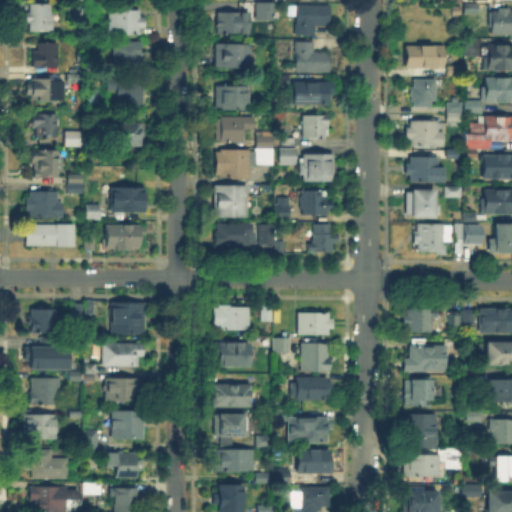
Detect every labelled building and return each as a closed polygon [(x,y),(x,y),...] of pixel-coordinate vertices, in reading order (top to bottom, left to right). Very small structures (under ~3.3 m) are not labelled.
[(252,0),(270,0),(270,18),(252,18),(252,0)] [(475,1),(475,12),(461,12),(461,1),(475,1)] [(449,4),(458,4),(458,13),(449,12),(449,4)] [(52,25),(51,30),(48,31),(27,30),(27,12),(29,12),(29,5),(52,5),(52,25)] [(97,15),(97,5),(108,5),(108,9),(139,10),(143,19),(143,29),(137,29),(137,34),(109,33),(109,15),(97,15)] [(329,5),(329,26),(314,26),(314,35),(296,35),(296,5),(329,5)] [(73,7),(82,7),(82,17),(73,17),(73,7)] [(213,10),(246,10),(246,32),(213,32),(213,10)] [(511,10),(511,34),(491,34),(491,10),(511,10)] [(511,70),(487,70),(487,55),(466,55),(466,40),(480,40),(480,46),(511,46),(511,70)] [(139,42),(138,70),(114,70),(114,42),(139,42)] [(295,64),(295,43),(313,43),(313,51),(328,51),(328,72),(295,72),(295,64)] [(34,50),(37,50),(37,44),(56,44),(56,67),(33,66),(34,50)] [(215,45),(249,45),(249,68),(215,68),(215,45)] [(406,47),(442,47),(442,67),(406,67),(406,47)] [(445,67),(459,67),(461,78),(446,78),(445,67)] [(82,75),(82,83),(68,82),(68,75),(82,75)] [(288,76),(288,86),(275,86),(275,76),(288,76)] [(486,78),(511,78),(511,102),(486,102),(486,78)] [(433,79),(435,79),(435,99),(427,106),(412,106),(412,94),(410,94),(410,79),(433,79)] [(31,80),(60,80),(60,99),(31,99),(31,80)] [(115,91),(108,90),(108,81),(140,81),(140,89),(143,89),(143,105),(115,104),(115,91)] [(294,83),(330,83),(330,94),(325,94),(325,104),(294,104),(294,83)] [(216,87),(245,87),(245,109),(216,109),(216,87)] [(465,101),(481,101),(481,113),(465,113),(465,101)] [(448,121),(448,112),(461,112),(461,121),(448,121)] [(35,124),(32,124),(32,115),(58,115),(57,136),(35,136),(35,124)] [(303,115),(327,116),(327,133),(321,138),(302,137),(303,115)] [(465,131),(470,131),(470,124),(486,124),(486,117),(511,117),(511,140),(501,140),(501,149),(478,149),(477,158),(464,158),(465,131)] [(215,118),(241,118),(241,143),(231,143),(231,141),(215,141),(215,118)] [(410,139),(406,139),(406,126),(409,126),(409,121),(441,121),(441,146),(410,146),(410,139)] [(113,125),(143,125),(143,141),(136,141),(135,145),(113,145),(113,125)] [(66,132),(83,132),(83,146),(66,146),(66,132)] [(216,151),(256,151),(256,136),(265,136),(265,132),(272,132),(272,165),(248,164),(248,177),(216,177),(216,151)] [(282,138),(294,138),(294,146),(282,146),(282,138)] [(41,148),(41,152),(58,152),(58,177),(32,176),(32,148),(41,148)] [(280,149),(296,149),(296,164),(280,164),(280,149)] [(460,150),(460,159),(448,159),(448,150),(460,150)] [(302,169),(300,169),(300,160),(305,155),(332,155),(332,181),(302,181),(302,169)] [(436,155),(436,169),(440,169),(442,170),(442,182),(407,182),(407,157),(428,157),(428,155),(436,155)] [(511,156),(511,178),(483,178),(484,156),(511,156)] [(81,175),(81,193),(69,193),(69,175),(81,175)] [(259,190),(259,182),(268,182),(268,190),(259,190)] [(245,187),(245,216),(215,216),(215,187),(245,187)] [(445,188),(459,188),(459,196),(445,196),(445,188)] [(111,189),(142,189),(142,211),(111,211),(111,189)] [(482,206),(485,206),(485,190),(511,190),(511,213),(482,213),(482,206)] [(302,192),(327,192),(327,206),(330,206),(330,213),(301,213),(302,192)] [(433,192),(433,218),(405,218),(406,192),(433,192)] [(29,211),(25,211),(25,193),(58,193),(58,205),(61,205),(61,216),(29,216),(29,211)] [(274,203),(278,203),(278,198),(288,198),(288,220),(274,220),(274,203)] [(85,205),(98,205),(98,219),(85,219),(85,205)] [(463,225),(463,214),(477,214),(477,238),(462,238),(462,253),(455,253),(455,241),(453,241),(454,225),(463,225)] [(210,243),(210,221),(248,221),(248,230),(251,230),(251,241),(238,241),(238,243),(210,243)] [(268,242),(254,242),(254,222),(268,222),(268,242)] [(105,226),(133,226),(133,224),(142,224),(142,236),(138,236),(138,248),(105,248),(105,226)] [(26,225),(72,225),(72,245),(26,245),(26,225)] [(309,240),(312,240),(312,225),(329,225),(329,234),(335,234),(335,243),(330,243),(330,251),(309,251),(309,240)] [(451,225),(451,240),(443,240),(443,253),(415,252),(415,233),(416,233),(416,225),(451,225)] [(511,225),(511,251),(496,252),(496,253),(489,253),(489,240),(494,240),(494,225),(511,225)] [(83,239),(91,239),(91,254),(83,254),(83,239)] [(280,239),(280,251),(271,251),(271,239),(280,239)] [(84,301),(92,301),(92,314),(84,314),(84,301)] [(70,304),(80,304),(80,318),(69,318),(70,304)] [(111,304),(143,304),(143,333),(111,333),(111,304)] [(249,328),(214,328),(214,306),(249,306),(249,328)] [(261,306),(272,306),(272,321),(261,320),(261,306)] [(406,310),(435,310),(435,319),(427,319),(427,332),(406,332),(406,310)] [(511,310),(511,332),(480,332),(480,310),(511,310)] [(53,311),(53,331),(30,331),(30,311),(53,311)] [(472,311),(472,325),(464,325),(464,311),(472,311)] [(329,314),(330,333),(297,333),(297,313),(329,314)] [(460,313),(461,328),(449,328),(449,313),(460,313)] [(27,347),(40,347),(40,337),(52,337),(52,347),(64,347),(64,362),(56,362),(56,370),(27,370),(27,347)] [(425,339),(425,346),(444,346),(444,371),(404,371),(404,361),(406,359),(410,359),(410,354),(411,353),(411,339),(425,339)] [(288,340),(289,351),(274,351),(273,340),(288,340)] [(227,343),(235,343),(248,342),(248,365),(219,365),(219,343),(227,343)] [(113,344),(136,344),(142,344),(142,358),(136,358),(136,365),(103,365),(103,345),(113,344)] [(326,345),(326,356),(329,356),(329,371),(301,371),(301,344),(326,345)] [(511,364),(487,364),(487,344),(511,344),(511,364)] [(85,363),(96,363),(96,373),(85,373),(85,363)] [(465,367),(477,367),(477,385),(465,385),(465,367)] [(70,371),(81,372),(81,381),(70,381),(70,371)] [(327,379),(327,383),(331,383),(331,399),(296,399),(296,378),(327,379)] [(58,380),(58,403),(30,403),(30,379),(58,380)] [(105,380),(142,380),(142,400),(105,400),(105,380)] [(490,380),(511,380),(511,401),(490,401),(490,380)] [(405,381),(430,381),(430,401),(423,401),(423,405),(405,405),(405,381)] [(213,386),(249,386),(249,406),(213,406),(213,386)] [(288,419),(276,419),(276,410),(299,410),(299,419),(331,419),(331,433),(325,433),(325,442),(288,441),(288,419)] [(480,411),(480,421),(467,421),(467,411),(480,411)] [(112,413),(141,413),(141,438),(112,437),(112,413)] [(214,415),(247,415),(246,435),(231,435),(231,445),(221,445),(221,435),(214,435),(214,415)] [(27,427),(24,427),(24,416),(53,416),(53,438),(27,437),(27,427)] [(435,416),(435,446),(403,446),(403,416),(435,416)] [(511,443),(491,443),(491,421),(511,421),(511,443)] [(97,430),(97,455),(86,455),(87,430),(97,430)] [(257,437),(270,437),(270,446),(257,446),(257,437)] [(405,456),(437,456),(442,449),(461,449),(461,469),(444,468),(444,462),(439,462),(439,476),(404,475),(405,456)] [(26,470),(26,457),(39,457),(39,453),(47,453),(47,450),(51,450),(51,458),(67,458),(67,478),(32,478),(32,470),(26,470)] [(256,472),(210,472),(210,451),(252,451),(252,462),(261,462),(261,472),(271,472),(271,482),(256,482),(256,472)] [(297,451),(329,451),(329,472),(297,472),(297,451)] [(124,453),(135,453),(135,476),(116,476),(116,469),(115,469),(116,456),(118,453),(124,453)] [(495,457),(511,457),(511,481),(495,481),(495,457)] [(274,470),(289,470),(289,483),(274,483),(274,470)] [(80,490),(80,483),(99,483),(99,499),(83,499),(83,490),(80,490)] [(462,485),(480,485),(480,497),(462,497),(462,485)] [(218,511),(218,487),(242,487),(242,511),(218,511)] [(36,502),(29,502),(29,488),(67,488),(67,491),(77,491),(77,511),(36,511),(36,502)] [(292,507),(292,494),(302,494),(302,488),(327,488),(327,505),(319,505),(319,511),(294,511),(294,507),(292,507)] [(110,489),(135,489),(135,511),(113,511),(114,496),(110,496),(110,489)] [(407,511),(407,493),(435,493),(435,511),(407,511)] [(488,511),(488,493),(511,493),(511,511),(488,511)]
